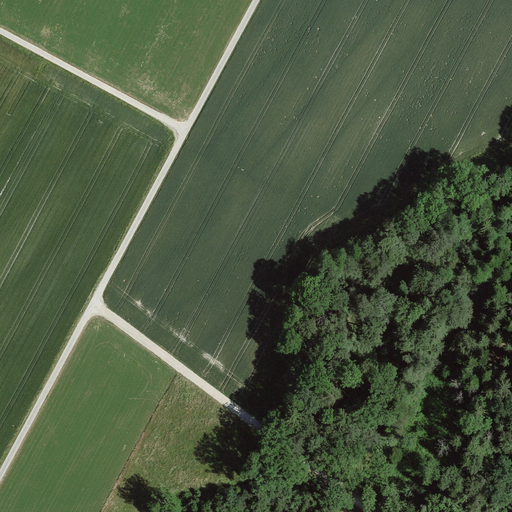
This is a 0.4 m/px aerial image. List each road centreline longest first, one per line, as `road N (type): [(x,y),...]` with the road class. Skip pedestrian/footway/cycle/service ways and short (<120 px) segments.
road 1 (track): [(0,30),(185,130),(0,476)]
road 2 (track): [(93,304),(371,511)]
road 3 (track): [(256,0),(185,130)]
